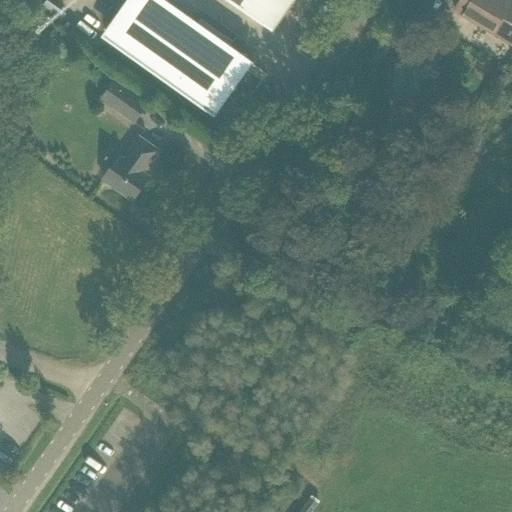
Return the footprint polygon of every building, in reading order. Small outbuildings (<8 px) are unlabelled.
[(245,68),(192,31),(196,25),(161,0),(131,0),(107,35),(215,111),(245,68)] [(231,0),(256,17),(272,29),(292,0),(231,0)] [(511,0),(461,0),(455,11),(472,21),(511,44),(511,0)] [(135,124),(150,103),(116,79),(101,101),(135,124)] [(103,180),(132,201),(150,176),(144,173),(160,151),(138,135),(124,156),(121,154),(103,180)]
